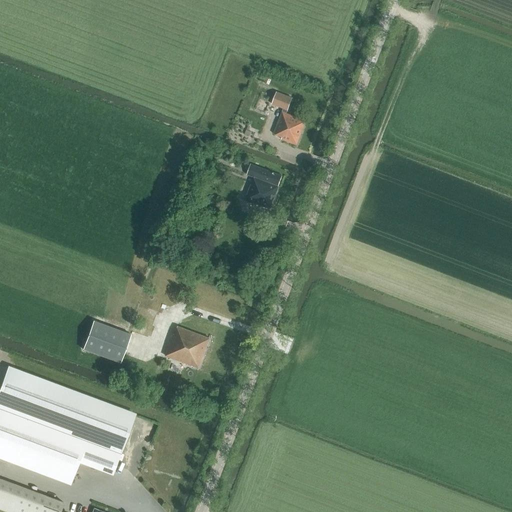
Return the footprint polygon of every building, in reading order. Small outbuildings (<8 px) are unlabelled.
[(282,113),(274,135),(282,138),(281,140),(297,146),(306,122),(286,114),(293,98),(277,92),(272,104),(283,109),(282,113)] [(278,187),(282,177),(251,165),(247,176),(254,178),(246,200),(271,210),(279,187),(278,187)] [(223,208),(229,204),(225,198),(219,203),(223,208)] [(131,336),(94,321),(83,349),(120,364),(131,336)] [(174,335),(171,344),(166,357),(199,369),(210,340),(178,328),(175,336),(174,335)] [(113,475),(135,416),(8,369),(0,389),(0,457),(71,484),(79,463),(113,475)] [(152,473),(147,476),(154,487),(160,483),(152,473)] [(0,509),(7,511),(60,511),(61,511),(64,503),(0,479),(0,509)]
